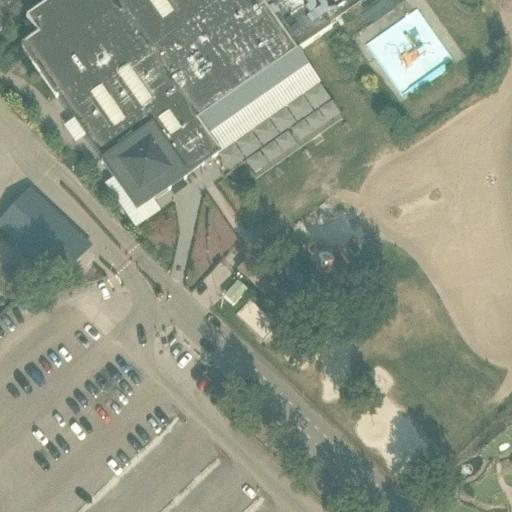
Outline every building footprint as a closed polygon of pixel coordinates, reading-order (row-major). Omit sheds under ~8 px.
[(0,0),(0,33),(8,26),(2,19),(7,14),(4,10),(16,0),(0,0)] [(37,38),(20,49),(75,128),(136,215),(318,88),(296,56),(325,36),(331,32),(330,29),(371,0),(56,0),(46,7),(25,21),(37,38)] [(90,251),(78,240),(30,194),(0,225),(0,229),(2,232),(27,255),(58,285),(90,251)] [(249,259),(236,273),(262,299),(276,285),(249,259)] [(237,285),(224,300),(233,309),(247,293),(237,285)] [(249,302),(235,316),(262,341),(276,327),(249,302)] [(477,395),(447,423),(462,440),(492,411),(477,395)]
